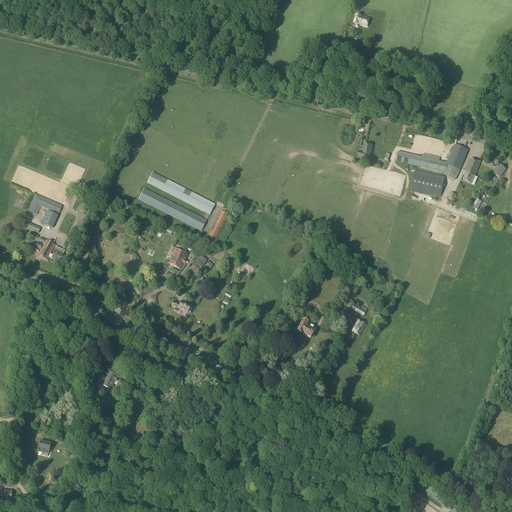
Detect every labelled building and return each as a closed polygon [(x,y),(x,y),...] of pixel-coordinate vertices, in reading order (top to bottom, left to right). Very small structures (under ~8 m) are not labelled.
[(354,22),(359,24),(366,27),(369,18),(362,16),(356,15),(354,22)] [(467,109),(463,119),(476,123),(479,113),(467,109)] [(364,160),(365,156),(366,155),(370,156),(370,153),(371,152),(372,150),(371,149),(372,146),(370,146),(369,145),(367,144),(366,145),(364,144),(362,153),(358,152),(357,158),(364,160)] [(422,154),(422,157),(397,151),(395,162),(444,173),(444,176),(455,180),(456,178),(459,170),(468,150),(455,144),(446,163),(439,161),(440,158),(422,154)] [(470,158),(466,169),(465,172),(466,173),(463,181),(471,184),(480,162),(470,158)] [(505,171),(498,166),(493,173),(500,177),(505,171)] [(440,197),(444,180),(445,177),(415,170),(410,190),(440,197)] [(209,215),(215,204),(152,172),(146,183),(209,215)] [(207,220),(143,189),(138,200),(201,232),(207,220)] [(457,195),(450,192),(447,199),(454,201),(457,195)] [(28,211),(36,215),(40,207),(58,215),(62,206),(35,194),(28,211)] [(57,216),(46,211),(41,224),(52,229),(57,216)] [(207,238),(208,238),(205,243),(211,246),(213,241),(214,242),(228,215),(220,211),(207,238)] [(81,214),(71,236),(77,239),(87,217),(81,214)] [(27,223),(25,227),(38,233),(40,228),(27,223)] [(49,257),(51,254),(55,245),(40,238),(39,241),(44,243),(43,245),(37,242),(33,251),(38,253),(37,256),(47,261),(49,257)] [(51,254),(49,257),(52,258),(52,259),(56,261),(56,259),(60,261),(65,250),(57,247),(55,250),(53,255),(51,254)] [(173,255),(168,264),(180,270),(183,263),(184,264),(185,261),(184,261),(187,254),(172,247),(169,253),(173,255)] [(205,255),(203,258),(198,255),(193,266),(192,266),(189,270),(195,273),(196,272),(198,273),(203,265),(204,265),(207,260),(208,257),(205,255)] [(187,314),(189,315),(193,308),(191,307),(191,306),(186,304),(187,300),(189,297),(185,295),(182,303),(181,302),(179,306),(172,303),(171,306),(182,312),(182,313),(186,314),(186,313),(187,314)] [(365,309),(368,304),(359,300),(357,304),(365,309)] [(290,311),(296,314),(302,304),(296,301),(290,311)] [(349,308),(342,304),(335,316),(342,320),(349,308)] [(353,304),(350,310),(363,317),(366,311),(353,304)] [(326,321),(322,318),(317,326),(321,328),(326,321)] [(349,330),(359,336),(365,324),(355,319),(349,330)] [(313,327),(307,324),(307,323),(302,320),(296,332),(301,335),(301,334),(310,339),(311,338),(312,338),(313,336),(312,335),(316,329),(313,327)] [(97,387),(100,385),(111,390),(115,382),(117,383),(116,386),(122,389),(125,383),(119,380),(118,381),(115,380),(117,377),(114,376),(115,375),(110,373),(109,374),(106,372),(104,378),(102,377),(101,378),(100,378),(96,385),(97,387)] [(40,440),(37,450),(48,453),(51,442),(40,440)] [(69,461),(67,469),(75,471),(77,463),(69,461)] [(11,491),(1,490),(0,500),(10,500),(11,491)]
